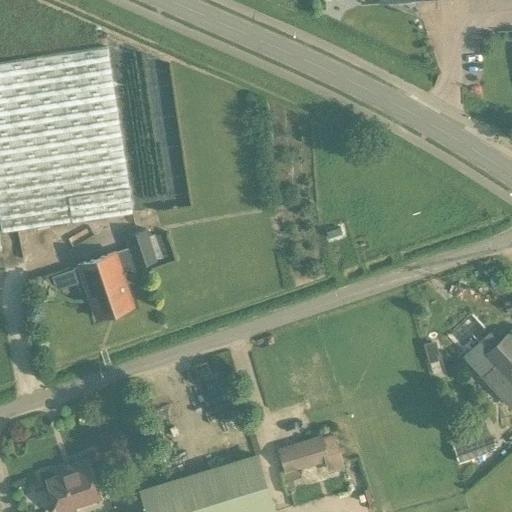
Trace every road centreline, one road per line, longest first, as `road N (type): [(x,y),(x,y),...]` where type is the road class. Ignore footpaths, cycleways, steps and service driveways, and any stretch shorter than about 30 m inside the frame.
road 1 (unclassified): [(0,413),(511,238)]
road 2 (secondary): [(511,175),(334,74),(166,0)]
